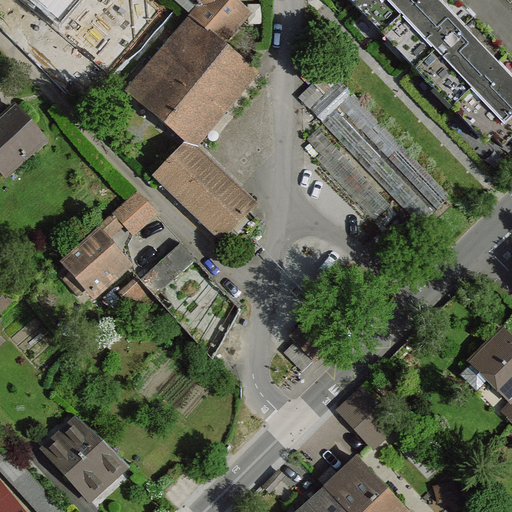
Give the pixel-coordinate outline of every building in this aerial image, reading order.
[(224,241),(255,206),(191,148),(258,76),(224,45),(252,15),(234,0),(193,0),(204,9),(131,90),(189,143),(156,179),(224,241)] [(508,147),(511,143),(511,57),(457,0),(352,0),(490,144),(498,137),(508,147)] [(308,97),(423,222),(451,196),(336,71),(308,97)] [(48,143),(18,108),(0,123),(0,167),(8,178),(48,143)] [(157,216),(140,196),(120,214),(138,233),(157,216)] [(101,232),(66,264),(97,299),(132,267),(101,232)] [(218,366),(248,312),(186,243),(126,295),(146,316),(161,304),(218,366)] [(0,315),(20,294),(0,275),(0,274),(0,315)] [(316,316),(297,334),(321,360),(340,342),(316,316)] [(511,335),(507,331),(475,363),(511,400),(511,409),(508,413),(511,417),(511,335)] [(369,386),(342,413),(379,449),(406,422),(369,386)] [(47,450),(96,503),(129,472),(79,420),(47,450)] [(408,511),(360,461),(305,511),(408,511)] [(0,511),(23,511),(0,484),(0,511)]
